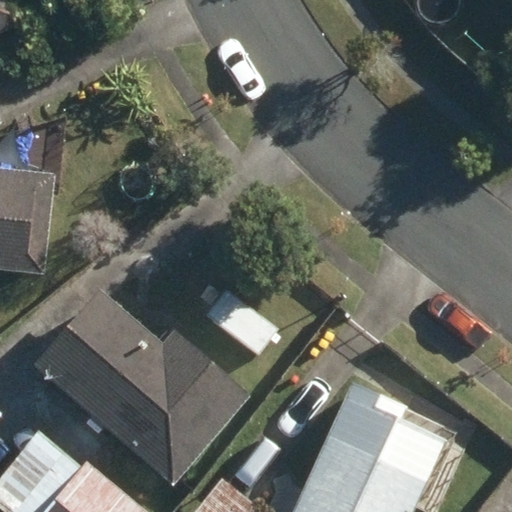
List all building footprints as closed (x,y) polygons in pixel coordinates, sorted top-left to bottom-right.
[(0,0),(0,36),(26,24),(14,0),(0,0)] [(0,277),(44,281),(54,181),(0,175),(0,277)] [(138,511),(136,509),(160,480),(173,492),(252,403),(177,338),(163,353),(100,297),(35,372),(131,456),(106,484),(89,469),(83,476),(44,441),(0,491),(0,511),(138,511)] [(418,511),(448,447),(401,425),(406,413),(352,389),(295,511),(418,511)] [(254,511),(222,486),(200,511),(254,511)]
